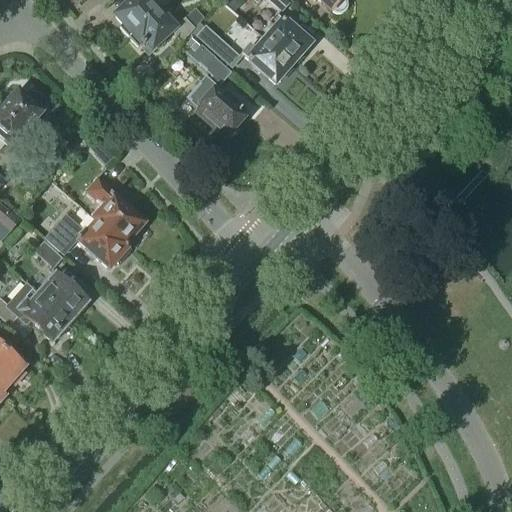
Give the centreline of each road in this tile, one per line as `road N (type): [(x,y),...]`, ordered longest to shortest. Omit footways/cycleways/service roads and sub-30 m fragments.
road 1 (residential): [(500,511),(477,435),(417,337),(304,212)]
road 2 (residential): [(257,267),(18,3)]
road 3 (tertiary): [(37,511),(257,267)]
road 4 (tertiary): [(304,212),(474,18)]
road 5 (track): [(379,511),(225,351)]
